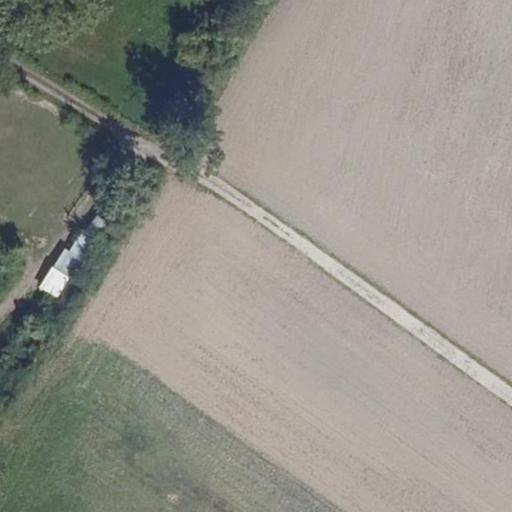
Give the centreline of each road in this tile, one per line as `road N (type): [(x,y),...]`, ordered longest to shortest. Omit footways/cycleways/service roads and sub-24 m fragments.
road 1 (track): [(511,405),(228,194),(0,56)]
road 2 (track): [(0,365),(142,143)]
